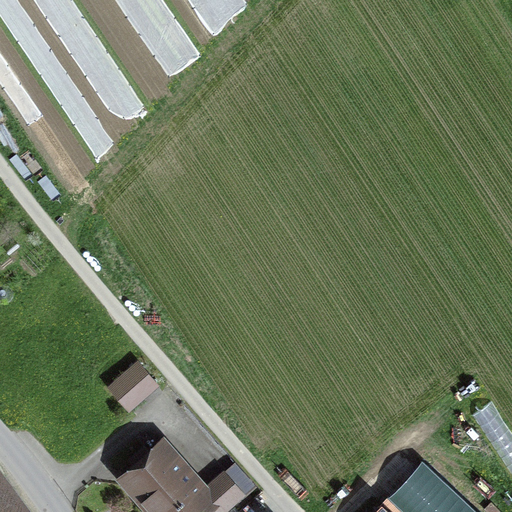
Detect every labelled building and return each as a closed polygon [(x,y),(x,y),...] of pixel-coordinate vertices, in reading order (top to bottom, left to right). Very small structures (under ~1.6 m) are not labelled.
[(41,243),(54,260),(59,256),(46,239),(41,243)] [(160,383),(138,358),(107,384),(128,410),(160,383)] [(245,423),(274,459),(284,451),(255,415),(245,423)] [(163,433),(115,476),(145,510),(143,511),(224,511),(255,484),(234,461),(225,469),(223,467),(207,482),(163,433)] [(0,511),(35,511),(0,464),(0,511)]
